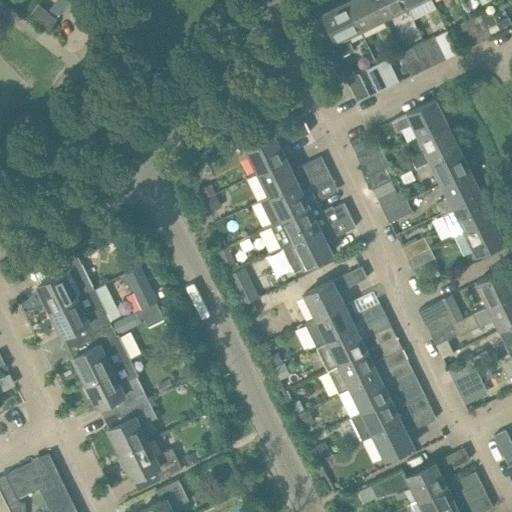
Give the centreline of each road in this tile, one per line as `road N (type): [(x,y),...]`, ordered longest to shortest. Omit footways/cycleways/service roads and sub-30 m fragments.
road 1 (unclassified): [(313,511),(139,161)]
road 2 (residential): [(472,431),(450,418),(394,305),(380,244),(326,129)]
road 3 (residential): [(326,129),(511,39)]
road 4 (unclassified): [(139,161),(268,7)]
road 5 (unclassified): [(0,231),(139,161)]
road 6 (residential): [(326,129),(268,7)]
road 7 (residential): [(58,424),(0,305)]
